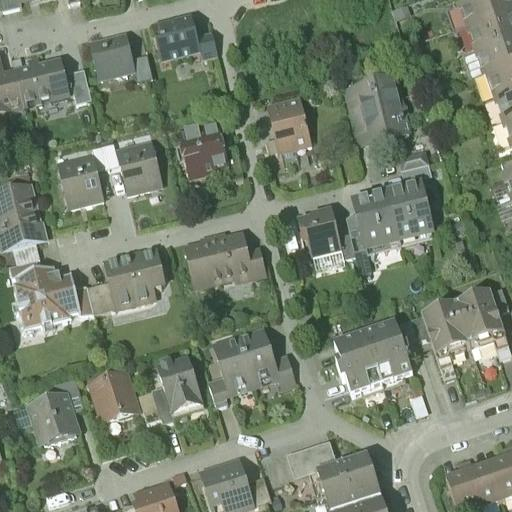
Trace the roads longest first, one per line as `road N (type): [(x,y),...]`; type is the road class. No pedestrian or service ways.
road 1 (residential): [(212,2),(264,217)]
road 2 (residential): [(321,426),(114,496)]
road 3 (residential): [(264,217),(321,426)]
road 4 (residential): [(264,217),(76,258)]
road 5 (residential): [(25,45),(212,2)]
